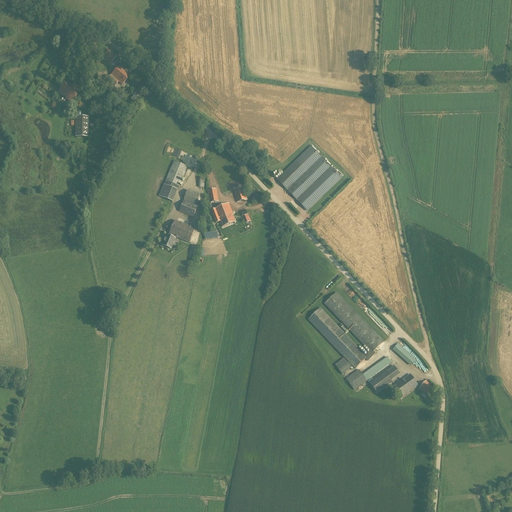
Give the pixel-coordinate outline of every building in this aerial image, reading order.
[(102,60),(110,65),(116,56),(108,51),(102,60)] [(130,76),(119,66),(107,80),(114,87),(118,82),(122,85),(130,76)] [(78,76),(83,81),(87,77),(82,72),(78,76)] [(58,93),(65,97),(65,98),(72,103),(82,88),(74,82),(72,86),(65,82),(58,93)] [(137,89),(142,92),(143,91),(144,92),(147,88),(146,87),(147,87),(141,83),(137,89)] [(94,100),(89,110),(101,116),(106,107),(94,100)] [(116,112),(111,117),(118,123),(122,118),(116,112)] [(75,137),(88,138),(88,117),(75,117),(75,137)] [(287,191),(307,211),(341,178),(311,146),(277,180),(287,191)] [(188,167),(174,161),(159,196),(173,202),(188,167)] [(244,187),(233,190),(237,203),(247,200),(244,187)] [(208,191),(210,203),(218,201),(216,189),(208,191)] [(188,190),(179,212),(193,218),(198,206),(196,206),(200,195),(188,190)] [(216,223),(220,221),(222,227),(235,222),(233,216),(234,216),(229,204),(211,211),(216,223)] [(248,214),(243,216),(246,223),(252,221),(248,214)] [(175,221),(169,236),(190,244),(196,229),(194,228),(189,226),(175,221)] [(163,246),(171,249),(175,239),(167,236),(163,246)] [(369,352),(365,356),(320,308),(308,320),(354,369),(365,359),(368,362),(376,354),(374,352),(384,342),(337,292),(324,304),(369,352)] [(416,360),(398,344),(393,350),(411,366),(416,360)] [(359,370),(346,379),(354,390),(391,363),(387,357),(363,375),(359,370)] [(340,372),(342,375),(352,367),(348,362),(347,363),(344,359),(335,365),(337,368),(340,372)] [(370,383),(377,394),(393,383),(391,381),(400,374),(394,366),(370,383)] [(393,387),(402,398),(418,386),(410,375),(393,387)] [(427,380),(419,388),(429,397),(436,389),(427,380)]
